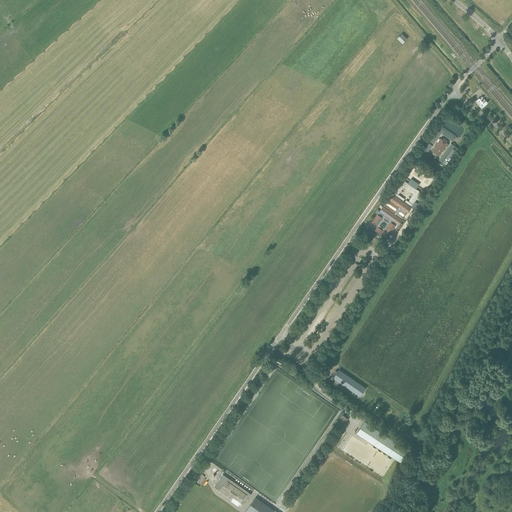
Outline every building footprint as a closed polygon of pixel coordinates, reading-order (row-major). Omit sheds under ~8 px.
[(481,108),(488,103),(486,100),(483,103),(479,98),(475,101),(481,108)] [(438,131),(431,142),(433,143),(440,132),(438,131)] [(439,156),(446,146),(447,146),(448,145),(447,144),(448,143),(446,142),(447,140),(443,138),(442,139),(440,138),(432,151),(433,152),(433,153),(437,156),(437,155),(439,156)] [(451,143),(439,160),(443,162),(454,145),(451,143)] [(399,194),(403,187),(408,190),(411,185),(404,181),(401,181),(394,191),(399,194)] [(409,201),(413,204),(420,195),(419,191),(412,186),(409,191),(414,194),(409,201)] [(403,201),(404,199),(394,191),(393,194),(403,201)] [(392,194),(388,198),(388,199),(383,206),(380,211),(384,214),(382,217),(377,214),(369,226),(374,230),(374,229),(375,230),(375,231),(376,232),(378,234),(378,233),(380,234),(382,234),(381,235),(386,239),(394,228),(396,229),(397,228),(399,229),(403,224),(400,222),(402,220),(402,219),(408,212),(411,207),(392,194)] [(336,371),(333,375),(335,376),(333,378),(360,396),(365,388),(339,370),(338,372),(336,371)] [(343,415),(337,424),(342,427),(348,418),(343,415)] [(356,434),(401,463),(410,451),(364,421),(356,434)] [(215,486),(215,487),(215,488),(229,497),(228,497),(229,495),(242,504),(243,504),(244,503),(251,494),(222,474),(215,485),(215,486)] [(247,511),(276,511),(255,497),(246,511),(247,511)]
